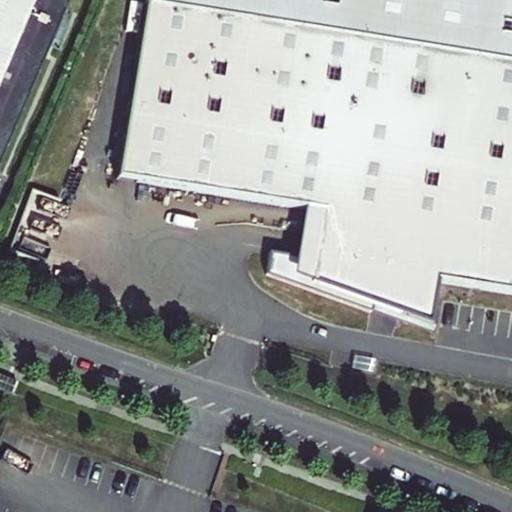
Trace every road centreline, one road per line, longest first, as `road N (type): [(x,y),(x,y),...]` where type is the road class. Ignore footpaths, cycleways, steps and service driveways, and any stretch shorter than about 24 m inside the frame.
road 1 (residential): [(0,318),(357,442),(511,505)]
road 2 (unknown): [(130,222),(209,265),(224,296),(264,325)]
